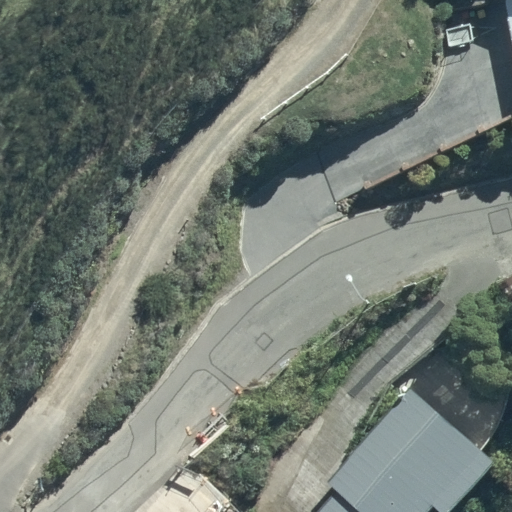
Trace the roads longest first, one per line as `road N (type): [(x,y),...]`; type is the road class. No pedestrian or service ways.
road 1 (residential): [(0,484),(111,321),(183,182),(351,0)]
road 2 (residential): [(511,221),(393,244),(325,279),(83,511)]
